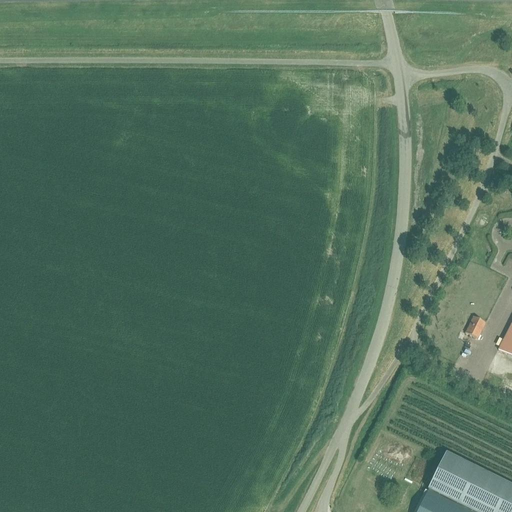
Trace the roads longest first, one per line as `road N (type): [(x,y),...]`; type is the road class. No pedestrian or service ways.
road 1 (unclassified): [(399,68),(411,75),(489,73),(505,84),(508,101),(482,189),(441,280),(401,354),(342,426)]
road 2 (unclassified): [(0,64),(399,68)]
road 3 (unclassified): [(342,426),(369,366),(404,233),(399,68)]
